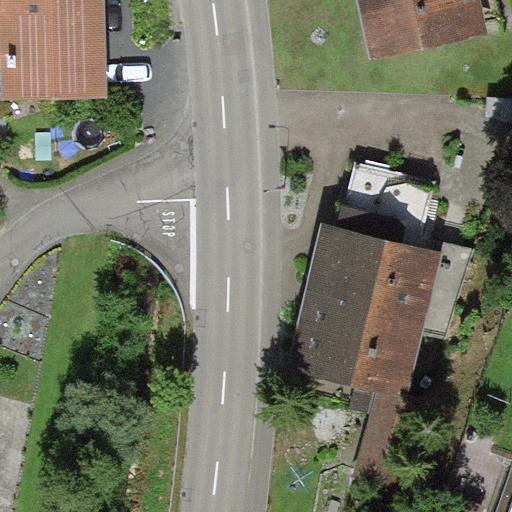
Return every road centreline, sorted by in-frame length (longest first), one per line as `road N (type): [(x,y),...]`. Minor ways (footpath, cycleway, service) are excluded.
road 1 (tertiary): [(229,194),(209,511)]
road 2 (unclassified): [(0,267),(39,221),(115,196),(229,194)]
road 3 (tertiary): [(213,0),(229,194)]
